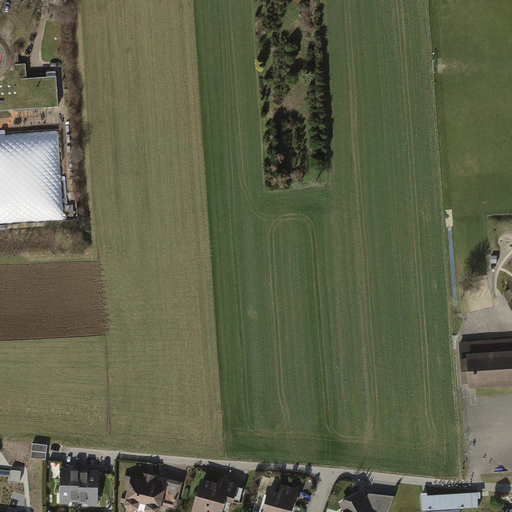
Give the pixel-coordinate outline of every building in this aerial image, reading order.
[(0,80),(0,110),(58,107),(56,77),(27,79),(26,63),(3,65),(4,80),(0,80)] [(511,339),(460,343),(462,385),(469,384),(469,388),(511,385),(511,339)] [(32,450),(47,452),(47,445),(33,443),(32,450)] [(46,459),(47,452),(32,450),(31,458),(46,459)] [(79,501),(79,470),(72,470),(62,470),(62,485),(60,487),(60,490),(61,492),(61,499),(78,499),(78,501),(79,501)] [(80,470),(79,470),(79,501),(96,501),(97,494),(98,492),(98,489),(97,488),(97,472),(87,472),(80,472),(80,470)] [(162,495),(177,499),(180,483),(159,478),(157,483),(132,477),(125,476),(124,481),(131,482),(126,504),(128,508),(133,509),(132,511),(157,511),(158,511),(162,495)] [(232,501),(239,503),(243,488),(230,484),(227,484),(225,488),(202,482),(199,494),(202,495),(201,499),(198,498),(194,511),(207,511),(219,511),(220,509),(228,511),(231,501),(232,501)] [(287,511),(289,506),(292,507),(296,491),(281,487),(279,495),(268,492),(263,511),(261,511),(260,511),(259,511),(258,511),(287,511)] [(423,492),(420,493),(421,510),(478,507),(477,492),(426,495),(426,492),(423,492)] [(340,511),(372,511),(368,510),(367,508),(359,493),(342,503),(346,509),(340,511)] [(388,511),(395,496),(368,493),(368,499),(375,511),(388,511)]
